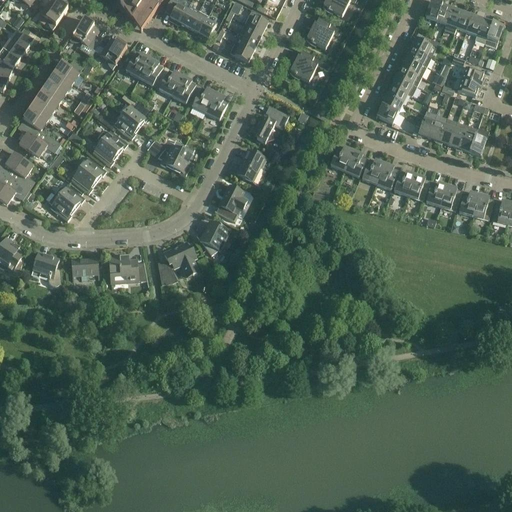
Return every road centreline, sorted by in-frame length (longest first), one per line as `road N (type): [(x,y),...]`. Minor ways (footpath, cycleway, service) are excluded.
road 1 (residential): [(511,190),(399,154),(354,130),(416,0)]
road 2 (residential): [(77,241),(162,234),(198,204)]
road 3 (residential): [(198,204),(254,95)]
road 4 (residential): [(254,95),(146,40)]
